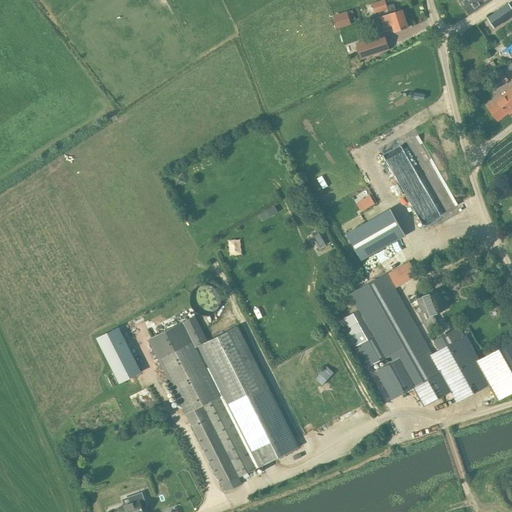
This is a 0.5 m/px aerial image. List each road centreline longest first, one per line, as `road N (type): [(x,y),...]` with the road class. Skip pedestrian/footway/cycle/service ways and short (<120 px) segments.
road 1 (unclassified): [(511,268),(487,220),(428,0)]
road 2 (track): [(511,403),(444,422),(471,511)]
